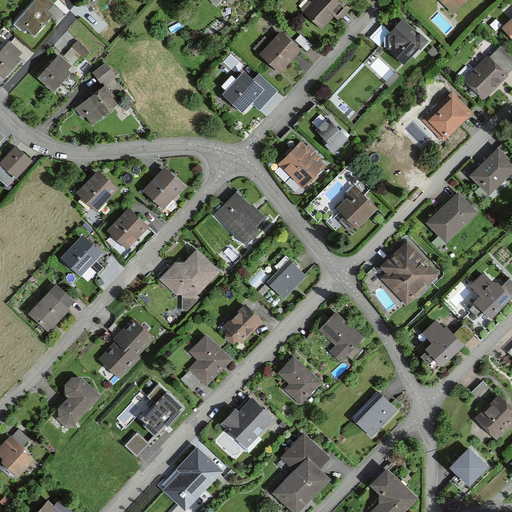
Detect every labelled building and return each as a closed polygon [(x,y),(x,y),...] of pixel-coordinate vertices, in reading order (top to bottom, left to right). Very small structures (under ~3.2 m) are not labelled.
[(16,22),(27,31),(33,36),(50,17),(44,12),(52,3),(48,0),(35,0),(36,0),(16,22)] [(314,0),(311,4),(313,6),(306,14),(320,28),(336,10),(333,8),(338,3),(335,0),(314,0)] [(511,19),(503,28),(511,37),(511,19)] [(419,34),(417,36),(401,21),(390,34),(388,37),(388,48),(391,50),(390,51),(403,62),(417,47),(419,49),(427,41),(419,34)] [(271,48),(264,55),(280,70),(297,51),(279,34),(269,46),(271,48)] [(313,46),(302,36),(296,43),(308,52),(313,46)] [(81,58),(87,52),(76,42),(71,47),(81,58)] [(0,51),(0,73),(3,77),(18,60),(15,57),(18,53),(7,43),(0,51)] [(437,53),(431,48),(427,52),(433,57),(437,53)] [(511,69),(494,52),(465,80),(482,97),(511,69)] [(68,66),(57,56),(38,77),(53,90),(68,73),(64,70),(68,66)] [(102,85),(114,75),(104,64),(93,73),(102,85)] [(220,72),(215,68),(210,73),(215,77),(220,72)] [(242,74),(225,93),(240,107),(247,100),(249,102),(260,91),(242,74)] [(116,103),(104,87),(76,109),(81,117),(85,114),(91,122),(101,115),(104,115),(107,113),(107,110),(116,103)] [(468,112),(451,94),(424,120),(441,138),(452,128),(454,128),(458,125),(458,123),(468,112)] [(347,138),(327,119),(315,130),(327,142),(324,145),(332,153),(347,138)] [(287,156),(279,163),(291,175),(314,152),(307,146),(304,149),(299,144),(292,151),(289,149),(284,154),(287,156)] [(13,177),(14,177),(30,160),(16,147),(0,164),(0,168),(11,179),(13,177)] [(479,166),(481,167),(474,173),(482,182),(480,184),(488,192),(497,183),(498,184),(503,179),(502,178),(511,168),(511,166),(497,151),(486,162),(485,160),(479,166)] [(316,161),(320,158),(314,152),(291,175),(302,186),(310,179),(312,181),(317,176),(315,174),(322,167),(316,161)] [(170,198),(181,187),(163,170),(145,189),(161,204),(168,196),(170,198)] [(104,201),(114,190),(96,173),(79,192),(94,206),(101,199),(104,201)] [(339,206),(339,211),(327,223),(335,231),(342,224),(349,230),(373,206),(359,192),(349,201),(344,201),(339,206)] [(257,230),(255,228),(264,218),(251,206),(250,207),(237,195),(227,206),(230,209),(223,216),(235,227),(232,231),(245,243),(257,230)] [(436,230),(439,234),(430,242),(436,248),(474,212),(457,195),(446,205),(445,204),(440,209),(441,210),(435,216),(442,224),(436,230)] [(132,237),(134,239),(145,228),(127,211),(109,229),(125,244),(132,237)] [(85,264),(88,266),(98,255),(80,238),(63,256),(78,271),(85,264)] [(435,274),(406,243),(381,267),(387,273),(382,278),(405,302),(435,274)] [(183,268),(181,266),(176,266),(172,270),(167,265),(156,276),(167,286),(169,284),(176,291),(174,293),(186,304),(191,298),(191,305),(198,298),(195,294),(199,290),(198,288),(214,271),(196,254),(183,268)] [(267,283),(282,298),(304,275),(289,260),(267,283)] [(55,275),(52,278),(57,283),(60,279),(55,275)] [(472,286),(482,296),(469,309),(477,318),(484,311),(489,316),(509,296),(497,285),(493,285),(483,275),(472,286)] [(71,300),(61,291),(56,286),(30,313),(47,330),(66,310),(64,308),(71,300)] [(240,341),(250,330),(259,321),(244,306),(225,326),(230,331),(227,334),(227,337),(230,341),(234,341),(237,338),(240,341)] [(361,338),(334,313),(319,329),(337,345),(331,352),(340,360),(345,355),(351,360),(354,356),(349,351),(361,338)] [(124,336),(119,340),(118,341),(135,357),(136,357),(134,355),(150,338),(132,322),(121,333),(124,336)] [(425,334),(434,343),(420,356),(428,363),(435,357),(441,363),(461,344),(447,330),(445,332),(436,323),(425,334)] [(202,379),(205,383),(229,359),(205,336),(192,349),(201,357),(180,379),(191,390),(202,379)] [(112,348),(102,359),(119,375),(135,357),(118,341),(118,342),(120,344),(114,350),(112,348)] [(319,382),(293,357),(278,373),(296,389),(290,394),(299,402),(319,382)] [(63,426),(76,426),(73,420),(84,409),(87,409),(89,407),(89,403),(96,396),(89,389),(89,386),(85,383),(82,383),(79,380),(71,380),(67,385),(67,393),(74,400),(69,405),(66,402),(60,409),(60,416),(65,421),(63,426)] [(492,392),(482,381),(469,393),(480,404),(492,392)] [(160,402),(171,412),(181,401),(171,391),(160,402)] [(395,409),(379,393),(353,419),(370,435),(395,409)] [(508,423),(511,418),(511,411),(498,398),(478,418),(495,435),(508,423)] [(246,445),(254,436),(271,418),(251,399),(238,413),(234,410),(222,423),(246,445)] [(20,447),(11,438),(0,449),(0,453),(6,460),(4,462),(16,473),(29,459),(19,449),(20,447)] [(469,448),(451,466),(468,483),(486,466),(469,448)] [(181,473),(165,489),(183,507),(185,505),(191,511),(198,504),(192,498),(218,471),(196,450),(188,459),(191,462),(181,472),(181,473)] [(307,460),(275,492),(295,511),(326,479),(307,460)] [(399,511),(414,498),(386,471),(373,484),(386,498),(371,511),(370,511),(367,509),(363,511),(399,511)] [(9,499),(4,495),(0,499),(0,500),(4,504),(9,499)] [(69,511),(70,511),(58,501),(52,508),(48,504),(40,511),(69,511)]
